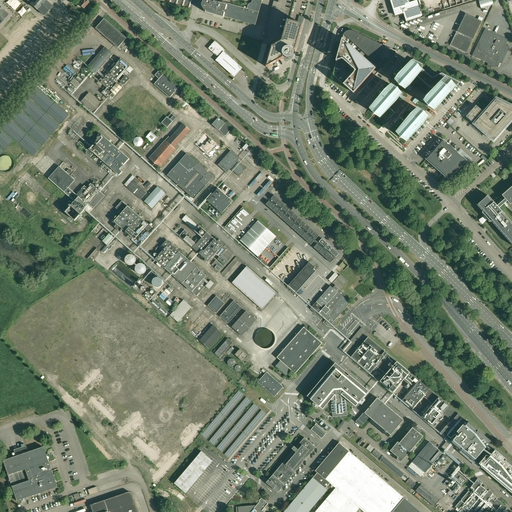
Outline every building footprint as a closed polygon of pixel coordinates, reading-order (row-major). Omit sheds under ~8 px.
[(37,9),(44,15),(52,6),(45,0),(26,0),(31,4),(37,10),(37,9)] [(78,3),(79,3),(76,6),(78,8),(79,7),(80,8),(81,6),(83,8),(89,3),(85,0),(82,0),(81,1),(80,1),(78,3)] [(224,16),(255,25),(259,12),(262,1),(263,1),(262,0),(252,0),(252,3),(248,5),(247,9),(219,1),(218,0),(201,0),(201,4),(202,4),(202,6),(204,10),(206,11),(206,13),(224,18),(224,16)] [(267,45),(272,46),(282,41),(288,20),(292,0),(274,0),(260,50),(263,51),(266,52),(267,45)] [(394,12),(395,16),(399,15),(403,14),(406,23),(423,17),(418,0),(417,0),(410,2),(408,0),(389,0),(394,13),(394,12)] [(491,2),(490,0),(485,0),(480,2),(482,8),(495,4),(494,1),(491,2)] [(0,23),(8,15),(0,7),(0,23)] [(450,45),(467,53),(482,21),(466,14),(459,27),(456,32),(450,45)] [(96,29),(101,33),(118,48),(122,43),(124,45),(129,40),(127,38),(104,19),(96,29)] [(272,46),(266,67),(267,67),(283,58),(284,57),(283,56),(284,56),(285,57),(286,58),(287,58),(288,58),(289,58),(291,58),(292,57),(293,56),(294,55),(294,54),(294,52),(294,51),(293,50),(295,49),(302,24),(289,20),(288,20),(282,41),(272,46)] [(472,56),(495,67),(508,39),(485,29),(472,56)] [(376,56),(385,46),(380,44),(376,42),(353,31),(352,31),(351,30),(350,30),(349,30),(348,31),(347,31),(346,31),(346,32),(345,32),(345,33),(344,33),(344,34),(343,35),(341,43),(338,54),(334,68),(333,73),(333,74),(333,75),(334,76),(348,88),(349,89),(353,93),(347,101),(350,104),(382,69),(386,64),(376,56)] [(223,52),(225,50),(215,41),(212,44),(208,48),(215,55),(216,56),(220,56),(223,52)] [(105,47),(88,66),(96,74),(113,55),(105,47)] [(118,79),(121,81),(120,82),(124,85),(130,78),(126,75),(124,73),(125,71),(126,70),(130,73),(133,70),(130,67),(131,65),(122,58),(117,64),(103,80),(101,78),(96,83),(100,87),(103,84),(107,88),(105,91),(104,90),(102,93),(109,99),(110,100),(115,96),(115,95),(122,88),(117,84),(114,87),(113,85),(117,80),(114,77),(115,76),(118,79)] [(459,82),(458,82),(413,60),(397,78),(395,80),(400,84),(396,89),(391,85),(368,111),(371,114),(372,115),(373,116),(374,116),(404,144),(428,117),(423,113),(426,109),(431,113),(459,82)] [(180,86),(165,73),(163,74),(160,71),(159,71),(155,75),(156,76),(159,79),(154,84),(170,98),(180,86)] [(74,79),(71,83),(77,88),(81,84),(74,79)] [(466,117),(494,141),(511,119),(511,106),(506,104),(505,105),(496,101),(494,104),(492,102),(490,104),(493,106),(485,114),(476,105),(466,117)] [(167,128),(173,122),(173,121),(173,122),(176,118),(174,115),(171,113),(168,117),(167,117),(161,123),(167,128)] [(219,130),(223,134),(225,136),(233,128),(226,122),(225,123),(218,118),(212,125),(219,130)] [(176,150),(174,148),(191,130),(183,124),(167,141),(165,140),(149,158),(160,168),(176,150)] [(157,136),(152,131),(147,137),(152,142),(157,136)] [(220,146),(205,133),(195,144),(210,157),(220,146)] [(94,153),(103,161),(117,173),(119,170),(120,171),(125,166),(124,165),(129,159),(102,135),(86,153),(91,157),(94,153)] [(143,142),(143,141),(143,139),(142,138),(141,137),(140,137),(140,136),(138,136),(137,136),(136,137),(135,138),(134,139),(133,141),(134,142),(134,143),(135,144),(136,145),(137,145),(138,145),(140,145),(141,144),(142,143),(143,142)] [(434,152),(427,159),(449,179),(459,168),(462,171),(469,163),(466,160),(443,141),(434,152)] [(226,173),(230,168),(239,176),(245,169),(237,161),(240,158),(231,150),(218,165),(226,173)] [(171,171),(167,175),(169,176),(187,193),(186,195),(189,198),(191,196),(193,198),(194,199),(213,177),(187,153),(174,168),(171,171)] [(13,163),(13,162),(13,161),(13,159),(12,158),(11,156),(10,156),(8,155),(7,154),(5,154),(3,155),(2,156),(0,157),(0,156),(0,167),(1,168),(2,169),(3,170),(5,170),(6,170),(9,169),(10,168),(11,167),(13,165),(13,163)] [(59,166),(48,178),(64,192),(75,202),(74,202),(71,206),(80,214),(84,210),(89,214),(91,212),(91,211),(93,209),(105,196),(100,192),(91,183),(90,184),(87,188),(85,186),(77,195),(68,188),(75,180),(59,166)] [(266,184),(271,179),(266,174),(264,172),(262,174),(259,172),(256,175),(266,184)] [(141,173),(135,179),(141,184),(147,178),(141,173)] [(157,186),(144,201),(147,204),(150,206),(152,209),(160,200),(163,203),(162,206),(164,208),(169,212),(172,208),(175,211),(179,206),(166,194),(163,191),(160,189),(157,186)] [(488,195),(477,205),(483,212),(482,213),(485,215),(483,217),(481,219),(484,222),(486,220),(488,219),(490,222),(491,221),(511,244),(511,223),(499,208),(504,203),(505,203),(507,201),(510,204),(511,202),(511,186),(502,195),(505,199),(497,205),(488,195)] [(222,214),(226,209),(233,201),(218,188),(207,200),(222,214)] [(271,199),(316,239),(319,236),(274,195),(271,199)] [(68,198),(62,203),(66,207),(71,202),(68,198)] [(128,207),(127,206),(122,201),(116,208),(119,210),(117,212),(120,215),(118,217),(116,216),(115,218),(116,219),(114,221),(117,224),(114,227),(120,232),(121,231),(123,230),(125,232),(124,233),(133,241),(134,239),(134,240),(144,228),(150,233),(154,229),(134,211),(128,207)] [(311,245),(314,241),(269,201),(266,204),(311,245)] [(182,220),(187,224),(194,231),(198,226),(186,215),(182,220)] [(257,221),(240,241),(258,257),(256,259),(260,262),(262,259),(259,256),(275,237),(276,237),(270,231),(266,228),(258,220),(257,221)] [(188,232),(185,230),(180,235),(183,238),(188,232)] [(187,235),(184,239),(191,246),(193,248),(195,250),(198,253),(203,257),(205,259),(204,260),(205,261),(206,262),(207,261),(208,262),(213,257),(214,255),(216,253),(217,254),(218,256),(220,257),(217,259),(224,265),(228,260),(222,254),(228,248),(228,247),(225,244),(224,245),(223,247),(222,246),(224,244),(219,239),(217,241),(215,240),(215,239),(213,237),(209,233),(207,232),(205,234),(199,241),(197,239),(194,242),(187,235)] [(102,241),(107,245),(114,238),(109,234),(102,241)] [(336,257),(339,254),(322,238),(319,242),(336,257)] [(206,276),(202,272),(170,243),(169,243),(166,241),(162,245),(165,248),(155,259),(188,289),(197,296),(205,286),(209,289),(214,283),(211,280),(206,276)] [(314,247),(331,263),(334,259),(317,244),(314,247)] [(97,259),(101,254),(95,250),(88,259),(91,260),(93,256),(97,259)] [(136,260),(136,259),(136,258),(136,257),(135,255),(134,254),(133,254),(131,254),(130,254),(129,254),(128,255),(127,255),(126,257),(126,259),(126,261),(127,262),(128,263),(129,264),(130,264),(132,264),(133,263),(134,263),(135,262),(136,261),(136,260)] [(223,266),(216,260),(212,265),(219,271),(223,266)] [(339,266),(344,270),(348,266),(344,261),(339,266)] [(146,269),(146,268),(146,267),(146,266),(145,265),(145,264),(143,263),(141,262),(140,262),(139,263),(138,263),(137,264),(136,266),(135,268),(136,270),(137,271),(138,272),(139,273),(140,273),(141,273),(143,273),(144,272),(145,271),(146,270),(146,269)] [(295,294),(317,269),(309,262),(287,287),(295,294)] [(283,265),(278,270),(282,274),(288,269),(283,265)] [(276,293),(266,284),(247,267),(232,283),(262,309),(276,293)] [(161,283),(162,281),(161,280),(160,278),(159,277),(158,277),(157,277),(156,277),(155,277),(154,278),(153,280),(153,281),(153,283),(154,285),(156,286),(157,286),(159,285),(161,284),(161,283)] [(336,319),(350,303),(342,296),(344,294),(340,290),(335,285),(333,288),(331,286),(310,309),(315,313),(317,311),(327,321),(325,322),(328,325),(334,326),(336,319)] [(152,298),(154,299),(156,301),(165,290),(162,287),(152,298)] [(225,303),(216,296),(208,306),(216,313),(225,303)] [(183,300),(170,315),(178,323),(192,307),(183,300)] [(220,316),(220,317),(228,324),(242,308),(234,300),(220,316)] [(256,320),(249,314),(246,311),(232,327),(242,336),(256,320)] [(223,333),(216,328),(213,325),(201,338),(199,340),(209,349),(223,333)] [(322,343),(304,327),(277,357),(281,361),(275,366),(286,376),(291,370),(295,374),(322,343)] [(368,337),(351,357),(370,373),(376,366),(386,374),(380,381),(393,392),(403,380),(406,383),(404,386),(410,391),(403,400),(413,409),(423,396),(433,404),(422,417),(432,425),(443,413),(452,421),(442,433),(452,442),(461,431),(470,439),(461,450),(474,461),(491,441),(478,430),(468,422),(459,414),(458,414),(449,406),(449,405),(446,403),(439,397),(429,389),(419,380),(419,381),(416,378),(410,372),(397,361),(387,353),(368,337)] [(220,357),(233,343),(228,338),(217,351),(216,349),(213,352),(220,357)] [(243,362),(245,360),(248,356),(240,349),(237,352),(235,355),(243,362)] [(260,374),(262,370),(254,365),(251,369),(260,374)] [(354,379),(354,378),(352,377),(349,375),(349,374),(349,375),(348,376),(344,373),(338,366),(337,365),(336,365),(335,365),(334,365),(334,366),(328,373),(328,374),(325,378),(324,377),(321,379),(321,380),(319,382),(317,385),(315,388),(314,388),(312,390),(312,391),(310,393),(307,396),(323,409),(331,399),(332,400),(332,404),(331,404),(332,417),(347,415),(346,403),(345,399),(346,398),(356,406),(369,391),(366,388),(363,386),(360,384),(357,382),(357,381),(355,379),(354,379)] [(267,372),(258,382),(274,397),(283,387),(267,372)] [(370,421),(371,421),(389,437),(403,420),(377,398),(371,405),(370,404),(363,412),(363,413),(356,421),(362,426),(369,417),(372,419),(370,421)] [(321,420),(319,424),(322,426),(328,431),(331,428),(324,423),(321,420)] [(316,424),(311,430),(322,439),(327,433),(316,424)] [(398,441),(390,450),(398,457),(397,459),(401,462),(409,452),(423,436),(413,427),(399,443),(398,441)] [(304,437),(296,448),(295,447),(293,449),(294,450),(267,483),(278,492),(316,447),(304,437)] [(425,473),(426,473),(442,453),(429,442),(412,462),(425,473)] [(420,511),(404,498),(349,451),(339,443),(315,471),(317,473),(313,478),(313,477),(283,511),(309,511),(328,490),(326,488),(330,483),(336,488),(315,511),(357,511),(360,508),(364,511),(420,511)] [(57,487),(51,471),(47,460),(49,457),(46,456),(43,447),(27,452),(27,451),(25,446),(13,450),(15,455),(16,456),(2,460),(16,501),(57,487)] [(375,449),(372,453),(378,459),(382,454),(375,449)] [(511,466),(511,465),(510,465),(508,463),(507,462),(505,461),(506,461),(505,460),(506,459),(506,460),(507,459),(504,457),(503,456),(501,455),(500,454),(498,453),(498,452),(497,452),(496,450),(495,450),(488,458),(488,457),(488,456),(488,455),(487,455),(486,455),(485,456),(483,459),(482,460),(479,463),(481,465),(482,465),(481,466),(481,467),(484,469),(485,470),(487,471),(489,473),(489,474),(490,474),(492,476),(495,478),(498,480),(498,481),(500,483),(501,483),(503,485),(506,487),(506,488),(506,487),(509,490),(511,492),(511,466)] [(380,460),(401,478),(404,474),(383,456),(380,460)] [(453,468),(449,473),(451,474),(450,476),(453,478),(462,486),(467,480),(458,472),(453,468)] [(406,481),(406,482),(413,488),(415,485),(416,484),(409,478),(408,480),(406,481)] [(480,485),(483,482),(478,479),(470,488),(471,488),(454,508),(455,510),(457,508),(461,511),(485,511),(488,509),(491,511),(511,511),(496,498),(495,500),(493,499),(495,497),(493,496),(492,498),(490,496),(493,493),(489,490),(488,491),(480,485)] [(459,484),(454,491),(459,494),(463,488),(459,484)] [(98,487),(90,489),(92,496),(100,493),(98,487)] [(268,501),(272,499),(267,490),(263,492),(268,501)] [(137,511),(134,500),(131,493),(130,492),(129,492),(128,492),(91,505),(93,511),(137,511)] [(260,502),(258,500),(257,500),(256,501),(256,502),(256,503),(258,504),(257,505),(238,507),(238,511),(263,511),(262,511),(263,511),(262,511),(268,503),(261,498),(259,501),(260,501),(260,502)]
